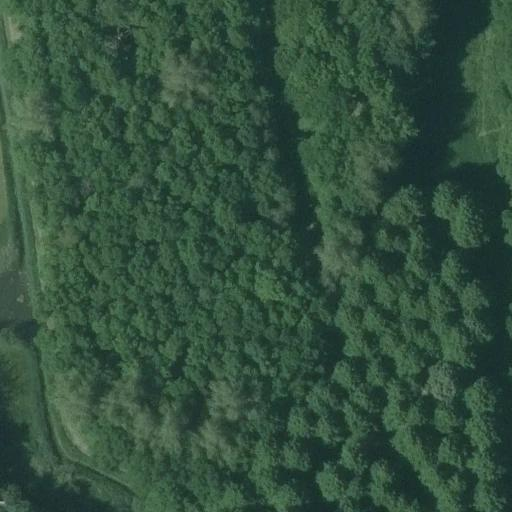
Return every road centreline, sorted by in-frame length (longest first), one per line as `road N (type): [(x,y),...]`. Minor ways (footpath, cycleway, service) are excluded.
road 1 (track): [(435,511),(335,313),(264,0)]
road 2 (track): [(322,511),(324,468),(338,456),(376,448),(401,457)]
